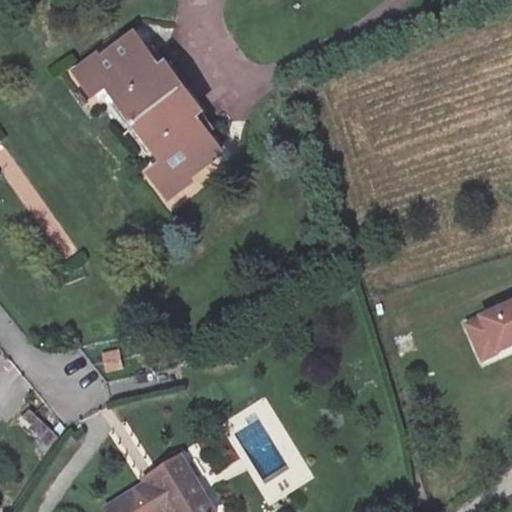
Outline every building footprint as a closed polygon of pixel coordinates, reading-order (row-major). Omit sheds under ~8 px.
[(105,57),(83,69),(99,96),(114,88),(164,174),(149,183),(165,208),(186,195),(183,190),(220,168),(197,130),(203,126),(172,73),(166,76),(144,40),(107,61),(105,57)] [(511,326),(477,342),(494,377),(511,368),(511,326)] [(477,342),(463,349),(479,384),(494,377),(477,342)] [(49,450),(61,433),(27,409),(15,425),(49,450)] [(208,511),(210,494),(163,490),(162,500),(106,495),(105,511),(208,511)]
